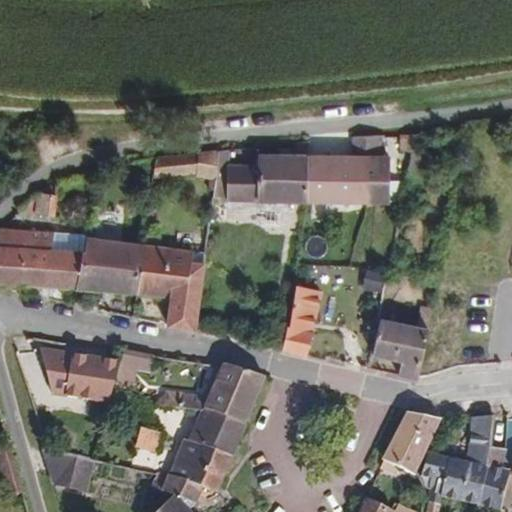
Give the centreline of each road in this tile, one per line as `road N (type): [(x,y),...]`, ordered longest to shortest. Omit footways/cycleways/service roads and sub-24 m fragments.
road 1 (unclassified): [(0,200),(42,167),(107,146),(511,101)]
road 2 (residential): [(372,388),(342,469),(304,498),(266,483),(260,445),(283,366)]
road 3 (tertiary): [(283,366),(0,314)]
road 4 (residential): [(34,511),(0,367)]
road 5 (tertiary): [(511,382),(419,398),(372,388)]
